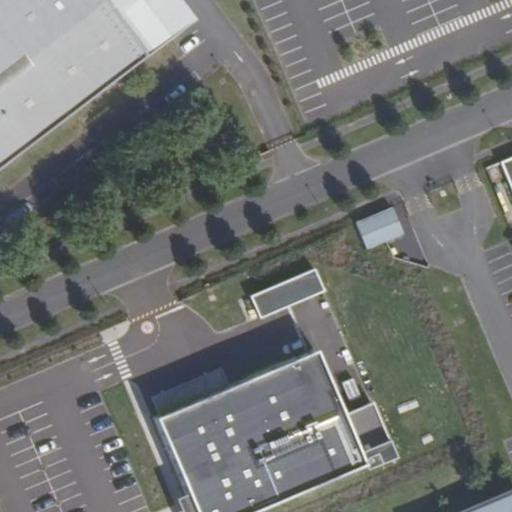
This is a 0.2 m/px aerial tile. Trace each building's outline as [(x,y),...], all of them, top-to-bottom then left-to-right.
[(0,0),(0,170),(139,72),(88,0),(0,0)] [(193,35),(167,0),(88,0),(139,72),(193,35)] [(511,156),(498,162),(511,194),(511,156)] [(393,205),(354,219),(364,247),(403,233),(393,205)] [(248,295),(257,317),(321,290),(312,269),(248,295)] [(271,345),(295,352),(304,323),(280,316),(271,345)] [(155,416),(151,418),(191,511),(250,511),(361,465),(358,458),(387,445),(369,402),(339,415),(311,350),(231,384),(155,416)] [(147,397),(155,416),(231,384),(222,365),(147,397)] [(392,456),(387,445),(358,458),(361,465),(363,470),(392,456)] [(511,511),(511,499),(480,511),(511,511)]
